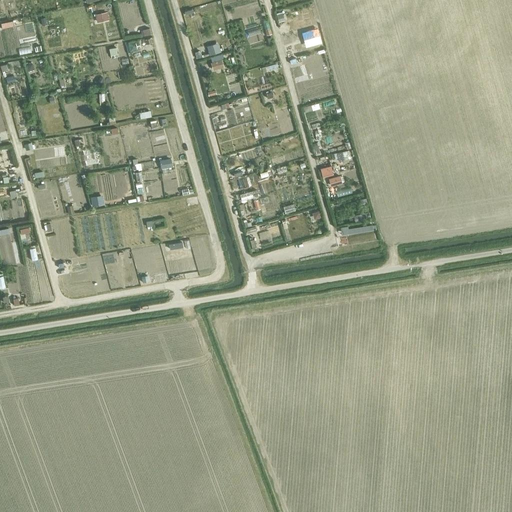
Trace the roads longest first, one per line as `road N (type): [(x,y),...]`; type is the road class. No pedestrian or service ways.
road 1 (track): [(285,511),(214,318),(511,271)]
road 2 (track): [(0,333),(402,267)]
road 3 (track): [(148,0),(220,258),(213,276),(177,284),(180,303)]
road 4 (track): [(177,284),(60,303),(0,88)]
road 5 (track): [(248,262),(326,245),(332,232),(266,0)]
road 6 (track): [(253,290),(174,0)]
